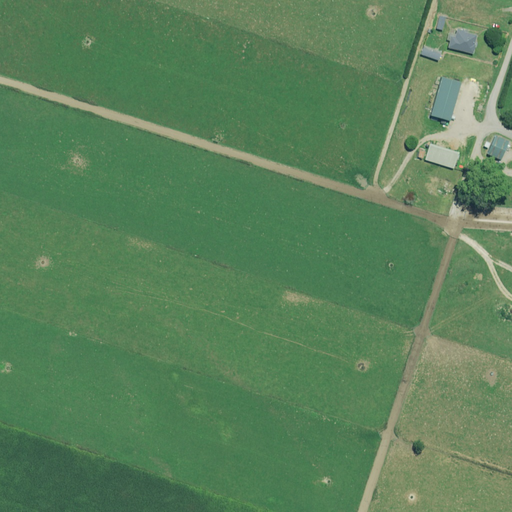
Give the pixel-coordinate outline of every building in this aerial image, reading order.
[(446,17),(439,16),(437,29),(444,31),(446,17)] [(473,54),(474,48),(478,48),(479,41),(476,40),(477,35),(457,30),(456,37),(451,36),(448,48),(473,54)] [(441,55),(423,49),(421,55),(439,61),(441,55)] [(441,78),(430,116),(449,121),(460,83),(441,78)] [(509,141),(494,135),(486,154),(502,160),(509,141)] [(458,154),(429,146),(426,152),(420,150),(418,158),(453,169),(458,154)] [(456,186),(433,178),(432,181),(429,180),(426,189),(432,191),(433,186),(453,193),(456,186)] [(510,240),(486,231),(483,241),(506,250),(510,240)]
